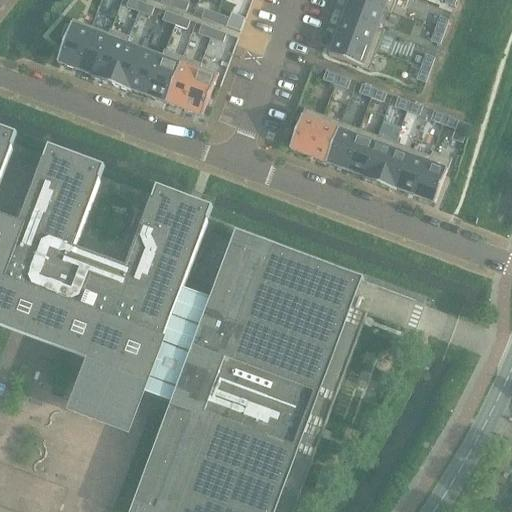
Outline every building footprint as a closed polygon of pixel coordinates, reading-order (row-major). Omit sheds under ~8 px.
[(132,0),(128,0),(126,8),(138,13),(142,4),(132,0)] [(162,0),(161,4),(173,9),(176,0),(162,0)] [(177,0),(176,0),(173,9),(185,14),(189,4),(177,0)] [(390,14),(354,0),(350,0),(343,17),(383,33),(384,32),(377,29),(384,12),(390,14)] [(354,0),(390,14),(395,0),(354,0)] [(142,4),(138,13),(151,17),(154,8),(142,4)] [(205,10),(201,19),(213,24),(217,15),(205,10)] [(165,12),(162,21),(174,26),(178,17),(165,12)] [(217,15),(213,24),(226,29),(229,19),(217,15)] [(178,17),(174,26),(187,31),(190,22),(178,17)] [(336,36),(376,52),(383,33),(343,17),(336,36)] [(444,33),(449,21),(440,18),(435,30),(444,33)] [(66,39),(57,64),(76,70),(92,28),(73,21),(70,28),(66,27),(62,37),(66,39)] [(201,26),(198,35),(210,40),(214,30),(201,26)] [(92,28),(76,70),(93,77),(92,78),(91,79),(93,80),(111,32),(110,31),(109,35),(92,28)] [(214,30),(210,40),(223,44),(226,35),(214,30)] [(435,30),(431,42),(440,46),(444,33),(435,30)] [(111,32),(93,80),(111,87),(129,38),(111,32)] [(336,36),(329,56),(369,72),(376,52),(336,36)] [(129,38),(111,87),(129,93),(144,52),(127,45),(130,39),(129,38)] [(144,52),(129,93),(130,94),(131,92),(130,92),(131,91),(148,97),(165,52),(164,51),(161,58),(144,52)] [(165,52),(148,97),(166,104),(183,58),(165,52)] [(430,72),(434,59),(426,56),(421,68),(430,72)] [(183,58),(166,104),(184,111),(201,65),(183,58)] [(201,65),(184,111),(203,118),(218,75),(200,69),(202,65),(201,65)] [(421,68),(417,81),(425,84),(430,72),(421,68)] [(338,77),(326,72),(323,81),(335,86),(338,77)] [(338,77),(335,86),(347,90),(351,81),(338,77)] [(374,90),(362,86),(358,95),(371,99),(374,90)] [(374,90),(371,99),(383,104),(386,95),(374,90)] [(410,104),(398,99),(394,108),(407,113),(410,104)] [(410,104),(407,113),(419,117),(422,108),(410,104)] [(289,150),(308,157),(323,117),(304,110),(289,150)] [(446,117),(434,112),(430,121),(443,126),(446,117)] [(341,124),(323,117),(308,157),(326,164),(341,124)] [(443,126),(455,131),(458,121),(446,117),(443,126)] [(377,137),(362,177),(364,178),(364,180),(363,179),(362,181),(379,187),(395,144),(401,128),(383,122),(377,137)] [(359,131),(341,124),(326,164),(344,171),(359,131)] [(0,326),(92,361),(87,373),(176,406),(136,511),(293,511),(367,315),(349,308),(355,293),(359,280),(240,235),(215,302),(183,290),(213,210),(157,189),(152,203),(126,270),(75,251),(105,169),(49,148),(19,229),(0,221),(0,183),(12,150),(17,137),(0,130),(0,326)] [(377,137),(359,131),(344,171),(359,176),(362,177),(377,137)] [(413,151),(395,144),(379,187),(396,193),(396,192),(395,191),(396,190),(398,191),(413,151)] [(430,157),(413,151),(398,191),(416,197),(432,153),(430,157)] [(447,171),(451,160),(432,153),(416,197),(435,205),(447,171)]
